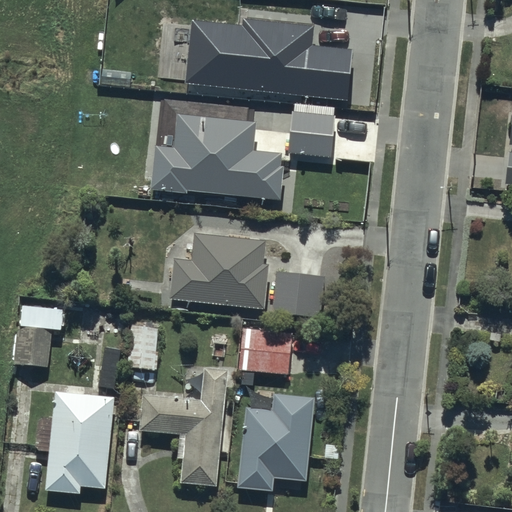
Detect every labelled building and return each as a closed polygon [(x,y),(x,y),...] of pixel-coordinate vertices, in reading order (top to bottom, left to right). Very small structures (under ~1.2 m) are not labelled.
[(314,26),(243,18),(242,25),(192,20),(186,82),(347,100),(353,49),(312,44),(314,26)] [(330,154),(334,115),(292,111),(288,150),(330,154)] [(277,197),(281,152),(254,150),(256,118),(177,112),(175,146),(155,144),(151,187),(277,197)] [(177,261),(173,299),(264,308),(269,263),(264,262),(266,239),(196,232),(193,262),(177,261)] [(321,317),(326,275),(275,270),(271,312),(321,317)] [(98,315),(95,346),(112,348),(115,317),(98,315)] [(131,324),(128,368),(158,370),(161,326),(131,324)] [(18,325),(15,365),(49,367),(51,327),(18,325)] [(211,327),(209,363),(218,364),(219,351),(228,352),(230,328),(211,327)] [(295,331),(243,327),(240,371),(292,375),(295,331)] [(182,484),(219,487),(228,369),(206,367),(203,399),(145,395),(143,430),(186,433),(182,484)] [(114,394),(56,390),(54,420),(40,419),(38,450),(50,451),(47,492),(82,495),(83,487),(108,489),(114,394)] [(316,396),(276,393),(274,410),(247,408),(241,488),(275,490),(276,478),(310,481),(316,396)]
